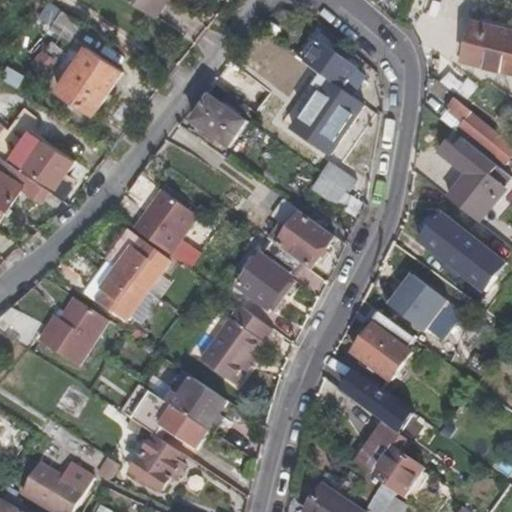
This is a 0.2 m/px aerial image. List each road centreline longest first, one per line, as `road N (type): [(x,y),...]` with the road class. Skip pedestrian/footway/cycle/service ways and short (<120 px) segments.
road 1 (residential): [(264,511),(313,342),(390,217),(408,126),(410,60),(345,0)]
road 2 (residential): [(0,288),(108,191),(265,0)]
road 3 (unknown): [(185,96),(49,0)]
